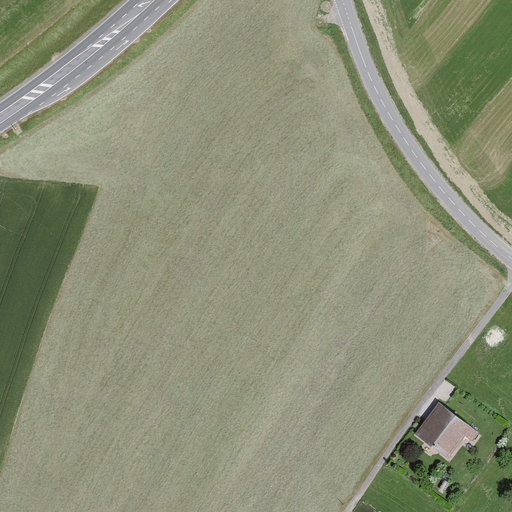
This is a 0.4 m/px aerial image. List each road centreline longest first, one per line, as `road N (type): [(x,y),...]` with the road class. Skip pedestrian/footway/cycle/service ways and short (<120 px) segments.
road 1 (tertiary): [(342,0),(375,89),(414,154),(511,258)]
road 2 (residential): [(511,258),(442,377),(348,511)]
road 3 (primary): [(147,0),(0,118)]
